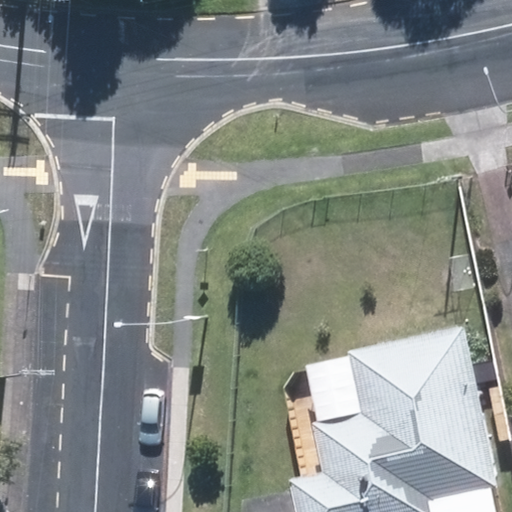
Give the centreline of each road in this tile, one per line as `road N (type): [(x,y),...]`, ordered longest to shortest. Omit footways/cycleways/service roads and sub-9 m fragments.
road 1 (residential): [(112,76),(91,511)]
road 2 (tertiary): [(112,76),(336,67),(511,32)]
